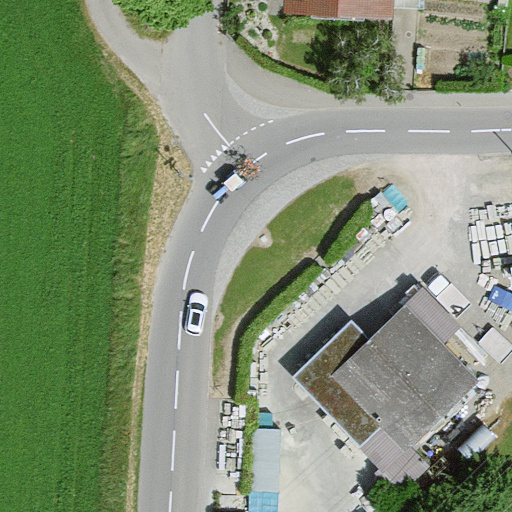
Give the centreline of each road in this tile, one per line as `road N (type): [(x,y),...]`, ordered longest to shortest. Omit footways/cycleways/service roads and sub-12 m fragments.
road 1 (unclassified): [(168,511),(184,278),(206,221),(245,168)]
road 2 (unclassified): [(245,168),(314,135),(511,130)]
road 3 (residential): [(245,168),(197,94),(193,0)]
road 4 (track): [(197,94),(157,72),(102,0)]
